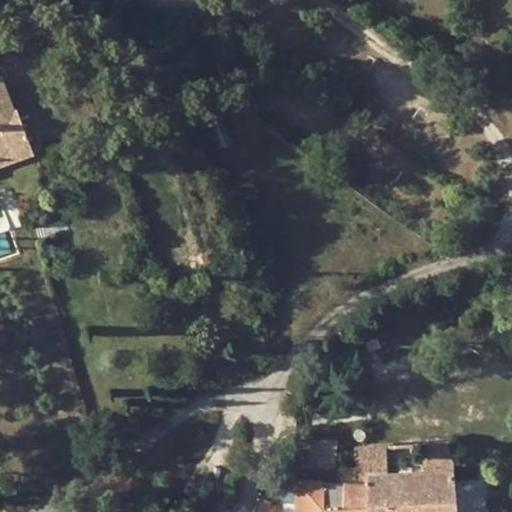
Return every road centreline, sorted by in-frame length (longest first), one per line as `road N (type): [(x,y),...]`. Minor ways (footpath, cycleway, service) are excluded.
road 1 (unclassified): [(267,386),(369,289),(511,243)]
road 2 (unclassified): [(41,511),(200,406),(267,386)]
road 3 (unknown): [(511,138),(351,25)]
road 4 (unclassified): [(246,511),(260,467),(267,386)]
